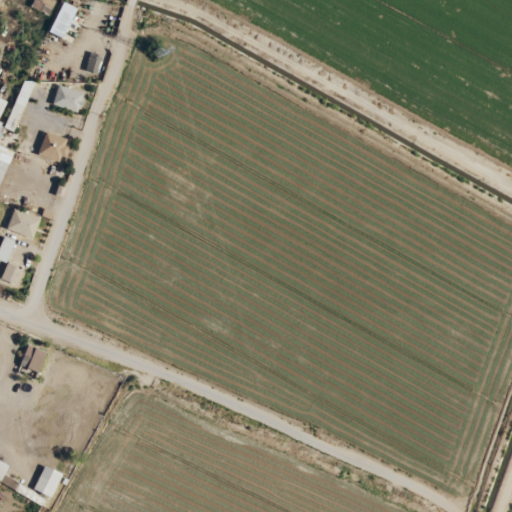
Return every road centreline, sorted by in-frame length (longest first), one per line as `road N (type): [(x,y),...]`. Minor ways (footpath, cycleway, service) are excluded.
road 1 (residential): [(124,4),(20,317)]
road 2 (residential): [(173,379),(456,511)]
road 3 (residential): [(0,307),(173,379)]
